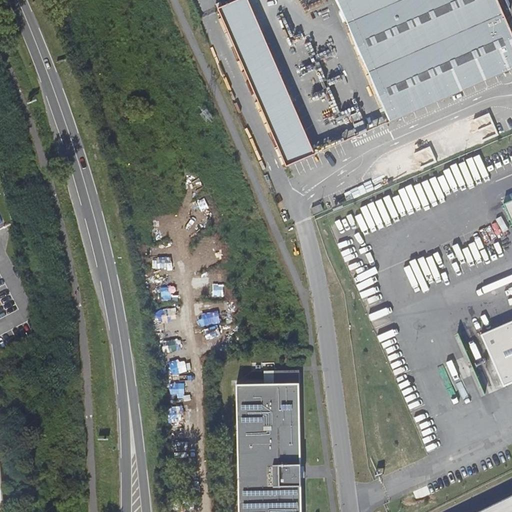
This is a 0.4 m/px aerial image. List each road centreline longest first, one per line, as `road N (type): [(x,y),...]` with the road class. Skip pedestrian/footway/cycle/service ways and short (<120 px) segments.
road 1 (secondary): [(18,0),(62,110),(110,277)]
road 2 (secondary): [(136,511),(110,277)]
road 3 (unknown): [(412,334),(394,296),(390,268),(398,254),(511,199)]
road 4 (unknown): [(361,164),(347,132),(315,121),(259,3),(269,0)]
road 5 (unknown): [(292,0),(302,18),(336,37),(389,152)]
road 6 (unknown): [(346,488),(463,442)]
